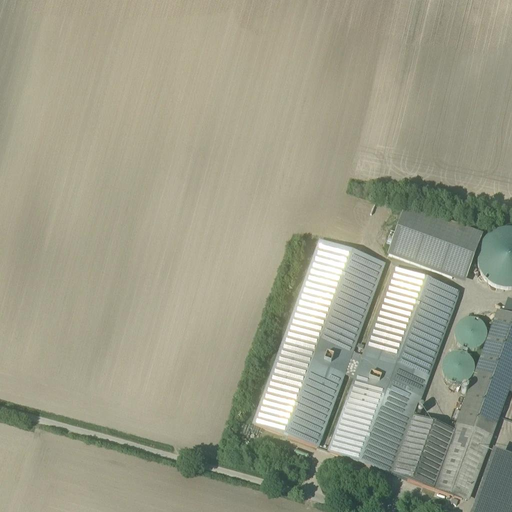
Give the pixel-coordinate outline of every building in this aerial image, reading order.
[(388,257),(464,285),(481,238),(405,210),(404,213),(388,257)] [(476,261),(477,267),(478,273),(481,278),(485,282),(489,286),(495,289),(500,291),(506,292),(511,291),(511,231),(507,231),(501,231),(495,233),(490,236),(485,240),(482,244),(479,249),(477,255),(476,261)] [(383,267),(320,244),(253,427),(316,450),(343,377),(351,355),(383,267)] [(392,476),(412,421),(458,295),(395,271),(363,359),(355,381),(328,453),(392,476)] [(511,319),(497,314),(456,427),(484,437),(491,440),(511,380),(511,319)] [(485,343),(486,337),(485,331),(481,326),(476,323),(470,322),(464,323),(459,327),(455,332),(454,338),(456,344),(459,349),(464,352),(470,353),(476,352),(481,349),(485,343)] [(351,355),(343,377),(355,381),(363,359),(351,355)] [(459,357),(454,357),(448,359),(443,364),(441,370),(441,376),(444,382),(449,386),(455,388),(461,388),(467,385),(471,380),(473,373),(472,367),(469,362),(465,359),(459,357)] [(453,437),(412,421),(392,476),(433,491),(453,437)] [(484,437),(456,427),(453,437),(433,491),(461,502),(484,437)] [(511,511),(511,470),(492,463),(473,511),(511,511)]
